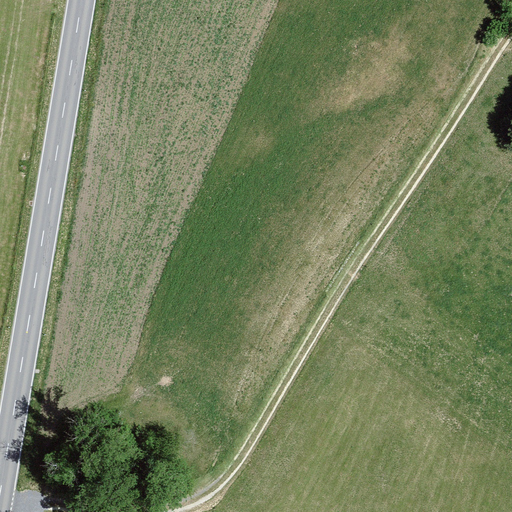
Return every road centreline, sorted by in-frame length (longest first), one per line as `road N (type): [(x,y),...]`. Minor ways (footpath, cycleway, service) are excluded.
road 1 (track): [(130,511),(208,495),(243,461),(389,213),(511,29)]
road 2 (secondary): [(0,511),(81,0)]
